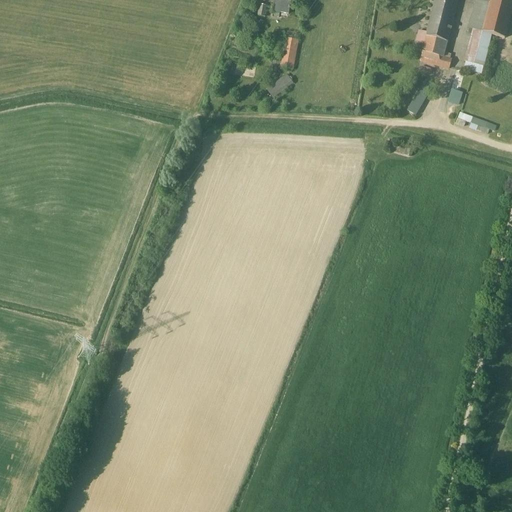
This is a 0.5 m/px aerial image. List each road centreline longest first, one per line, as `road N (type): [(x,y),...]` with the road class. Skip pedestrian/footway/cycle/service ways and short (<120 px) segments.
road 1 (track): [(35,511),(192,113)]
road 2 (track): [(192,113),(419,123),(511,149)]
road 3 (track): [(511,211),(446,511)]
road 4 (track): [(0,96),(64,87),(192,113)]
